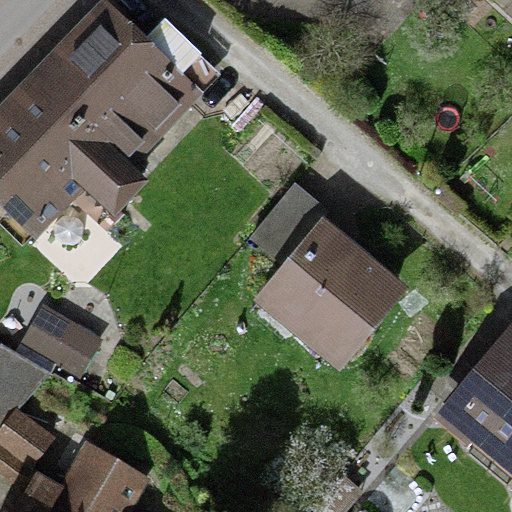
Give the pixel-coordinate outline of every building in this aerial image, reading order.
[(162,171),(228,104),(128,7),(0,138),(0,192),(62,252),(115,198),(145,227),(181,190),(162,171)] [(292,191),(253,237),(282,262),(321,216),(292,191)] [(329,228),(268,299),(337,357),(397,285),(329,228)] [(96,342),(45,313),(32,336),(83,366),(96,342)] [(511,341),(505,336),(448,402),(511,455),(511,341)] [(0,424),(44,376),(6,343),(0,349),(0,424)] [(141,511),(159,479),(95,445),(70,493),(33,473),(12,511),(141,511)]
